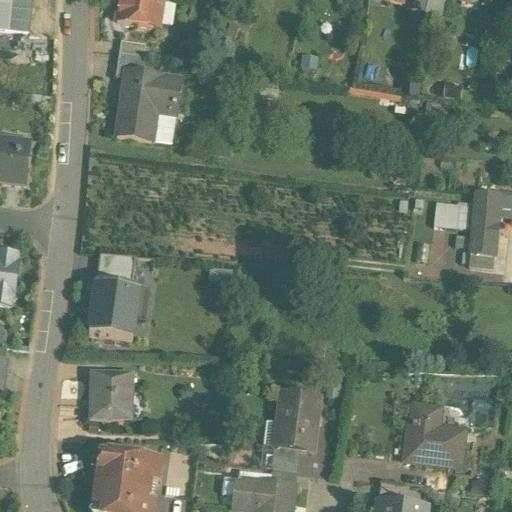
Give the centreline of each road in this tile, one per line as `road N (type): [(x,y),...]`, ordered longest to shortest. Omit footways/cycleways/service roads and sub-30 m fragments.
road 1 (residential): [(62,229),(34,479)]
road 2 (residential): [(73,0),(62,229)]
